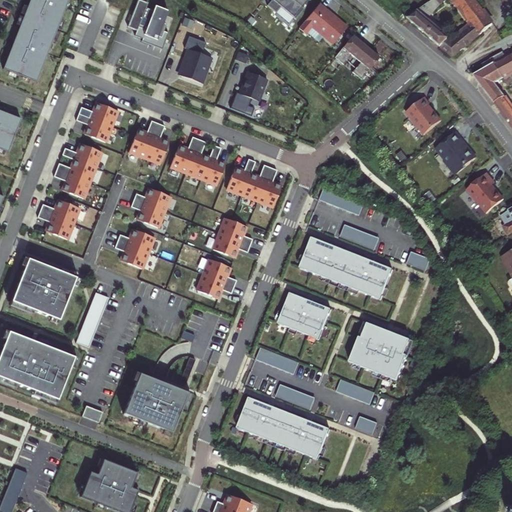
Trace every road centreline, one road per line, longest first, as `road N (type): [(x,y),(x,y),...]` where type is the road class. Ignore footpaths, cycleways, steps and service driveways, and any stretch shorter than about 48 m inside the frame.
road 1 (residential): [(311,167),(74,75),(0,260)]
road 2 (residential): [(184,511),(205,436),(311,167)]
road 3 (residential): [(428,57),(311,167)]
road 4 (residential): [(511,147),(466,88),(428,57)]
